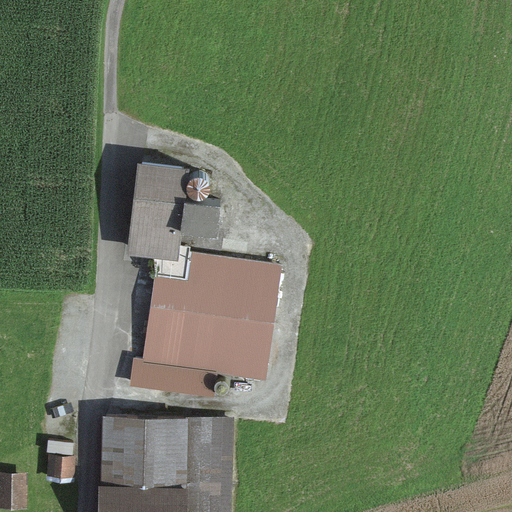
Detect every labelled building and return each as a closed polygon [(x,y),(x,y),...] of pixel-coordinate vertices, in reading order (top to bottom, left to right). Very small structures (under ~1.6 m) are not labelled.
[(190,163),(139,157),(127,248),(157,252),(175,254),(177,240),(180,222),(218,227),(223,195),(187,190),(190,163)] [(219,371),(267,378),(284,260),(191,247),(192,242),(177,240),(175,254),(157,252),(142,354),(135,353),(130,383),(215,396),(219,371)] [(99,511),(230,511),(235,416),(103,411),(99,511)] [(51,451),(50,473),(78,474),(79,453),(51,451)] [(27,469),(0,468),(0,505),(27,506),(27,469)]
